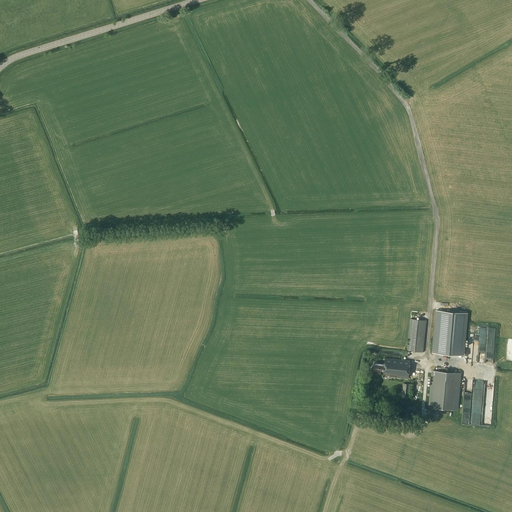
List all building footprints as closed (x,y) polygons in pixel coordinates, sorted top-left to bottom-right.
[(436,310),(433,352),(463,355),(467,313),(436,310)] [(426,320),(410,318),(406,350),(423,352),(426,320)] [(410,361),(385,358),(385,363),(375,362),(374,366),(373,366),(372,366),(372,367),(371,368),(372,369),(373,370),(374,370),(374,371),(377,371),(377,372),(384,373),(383,375),(390,375),(390,377),(396,377),(396,376),(408,377),(410,361)] [(461,373),(431,370),(428,407),(458,410),(461,373)] [(466,381),(462,423),(482,425),(484,394),(473,393),(474,381),(466,381)] [(411,384),(403,383),(401,397),(410,398),(411,384)]
